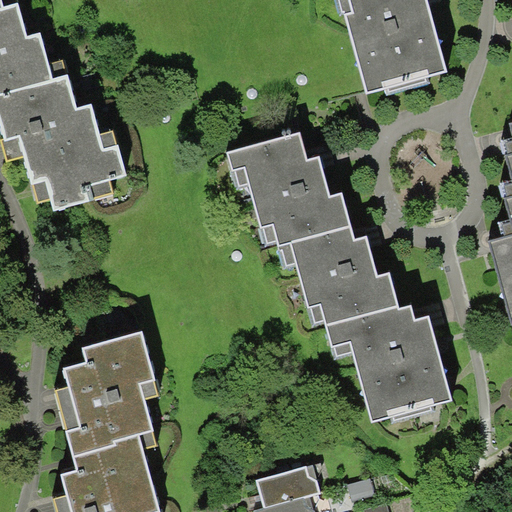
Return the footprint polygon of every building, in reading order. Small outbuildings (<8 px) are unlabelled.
[(0,0),(0,102),(9,100),(20,144),(33,141),(44,185),(56,182),(63,213),(122,199),(119,183),(137,179),(131,153),(116,157),(105,112),(89,116),(81,83),(63,87),(52,41),(39,44),(30,6),(15,10),(12,0),(0,0)] [(355,0),(358,9),(349,12),(378,103),(460,77),(435,0),(355,0)] [(311,139),(238,158),(243,178),(256,174),(273,238),(287,234),(298,272),(309,269),(320,308),(337,303),(348,343),(361,339),(383,422),(461,401),(439,320),(425,324),(421,309),(412,311),(402,277),(388,281),(377,242),(366,245),(352,192),(342,195),(334,163),(319,167),(311,139)] [(511,189),(511,190),(511,193),(511,240),(499,244),(511,289),(511,189)] [(172,511),(152,439),(167,435),(154,390),(169,386),(155,338),(98,354),(101,366),(82,372),(99,430),(81,435),(93,474),(75,479),(83,511),(172,511)] [(319,511),(323,468),(262,486),(268,511),(263,511),(319,511)]
